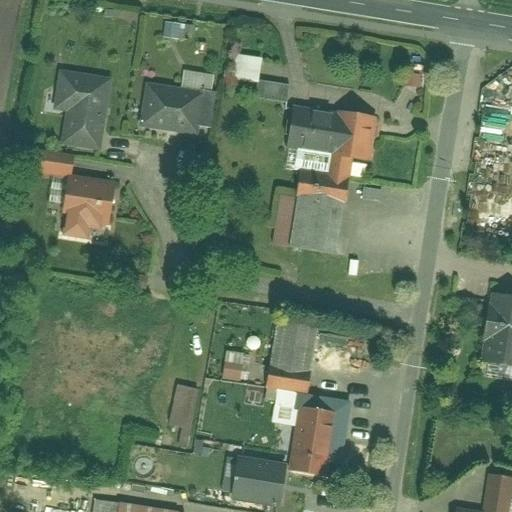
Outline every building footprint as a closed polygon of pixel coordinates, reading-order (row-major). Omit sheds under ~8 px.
[(267,59),(242,55),(239,78),(263,81),(267,59)] [(114,79),(66,72),(62,105),(76,107),(71,142),(104,146),(114,79)] [(261,97),(291,102),(293,85),(263,81),(261,97)] [(206,93),(153,86),(147,125),(200,132),(202,124),(206,93)] [(218,126),(222,95),(206,92),(206,93),(202,124),(218,126)] [(343,116),(295,109),(290,146),(338,153),(343,116)] [(343,116),(338,153),(358,155),(374,158),(379,121),(343,116)] [(358,155),(338,153),(335,174),(355,177),(358,155)] [(77,158),(48,154),(45,173),(75,177),(77,158)] [(307,170),(303,196),(351,203),(355,177),(335,174),(307,170)] [(54,177),(51,202),(64,203),(66,178),(54,177)] [(120,185),(77,179),(70,222),(76,223),(74,235),(94,238),(96,226),(114,228),(120,185)] [(351,203),(303,196),(296,247),(344,254),(351,203)] [(511,307),(487,305),(482,382),(511,384),(511,307)] [(279,366),(277,378),(316,384),(324,328),(286,323),(283,338),(279,366)] [(263,363),(279,366),(283,338),(267,336),(263,363)] [(226,351),(223,378),(242,380),(245,353),(226,351)] [(316,384),(277,378),(275,392),(283,393),(304,396),(314,397),(316,384)] [(168,427),(189,432),(199,389),(178,384),(168,427)] [(304,396),(283,393),(279,423),(300,427),(302,408),(304,396)] [(300,427),(293,471),(329,476),(338,414),(302,408),(300,427)] [(289,466),(246,460),(241,499),(284,504),(289,466)] [(511,483),(488,479),(482,511),(507,511),(511,485),(511,483)] [(126,511),(128,505),(101,500),(99,511),(126,511)]
